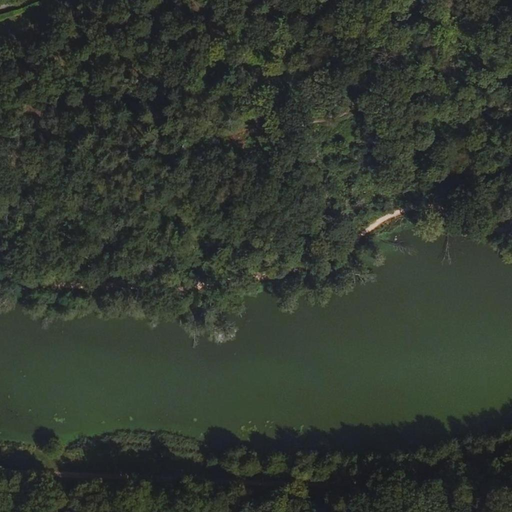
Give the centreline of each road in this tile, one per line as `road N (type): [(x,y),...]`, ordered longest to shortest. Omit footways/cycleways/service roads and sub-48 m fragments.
road 1 (track): [(0,269),(201,283),(284,272),(408,212),(511,225)]
road 2 (track): [(0,473),(133,484),(288,482),(444,469),(511,452)]
